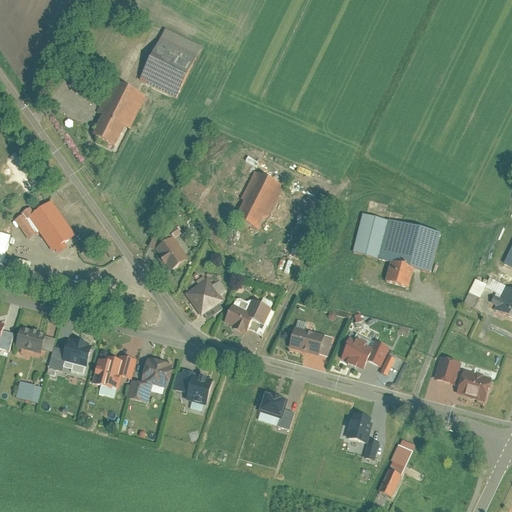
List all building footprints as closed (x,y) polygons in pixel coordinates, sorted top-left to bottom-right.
[(165,31),(141,82),(178,98),(201,48),(165,31)] [(145,97),(112,81),(97,112),(100,114),(89,136),(113,147),(123,126),(130,129),(145,97)] [(284,188),(255,174),(233,219),(262,233),(284,188)] [(34,215),(28,219),(51,252),(73,237),(50,204),(34,215)] [(29,208),(21,213),(22,216),(26,220),(28,219),(34,215),(29,208)] [(386,222),(362,215),(351,252),(375,259),(386,222)] [(14,221),(27,240),(35,235),(26,220),(22,216),(14,221)] [(386,222),(375,259),(389,263),(412,269),(428,274),(439,237),(386,222)] [(189,261),(172,239),(155,251),(171,274),(189,261)] [(511,246),(503,265),(511,269),(511,246)] [(412,269),(389,263),(383,283),(406,289),(412,269)] [(223,302),(207,280),(185,295),(200,317),(223,302)] [(486,285),(474,280),(468,294),(479,299),(486,285)] [(511,291),(507,289),(502,299),(496,296),(492,305),(498,308),(496,313),(511,320),(511,291)] [(463,304),(474,309),(479,299),(468,294),(463,304)] [(259,336),(270,310),(252,302),(247,313),(231,306),(224,323),(233,327),(231,330),(243,335),(246,330),(259,336)] [(18,349),(16,357),(30,361),(31,357),(41,359),(42,357),(44,358),(46,352),(50,353),(54,339),(44,336),(44,334),(19,327),(14,348),(18,349)] [(323,336),(294,329),(289,349),(318,356),(323,336)] [(323,336),(318,356),(327,358),(332,339),(323,336)] [(371,349),(349,338),(338,359),(345,363),(344,365),(352,369),(353,367),(361,370),(365,363),(371,349)] [(63,351),(54,348),(48,369),(60,372),(63,363),(85,369),(90,349),(65,342),(63,351)] [(378,369),(387,350),(374,344),(371,349),(365,363),(378,369)] [(97,360),(90,386),(99,388),(97,395),(114,400),(119,379),(130,382),(136,361),(118,357),(117,362),(103,358),(102,362),(97,360)] [(131,383),(126,400),(147,405),(150,393),(162,396),(170,366),(145,359),(138,384),(131,383)] [(385,379),(392,361),(385,359),(379,376),(385,379)] [(461,365),(440,359),(434,381),(454,387),(461,365)] [(178,371),(173,390),(186,393),(183,403),(208,409),(215,380),(178,371)] [(491,380),(462,372),(455,395),(484,404),(491,380)] [(19,383),(15,399),(37,405),(41,388),(19,383)] [(263,393),(257,412),(279,419),(276,427),(289,431),(295,414),(284,410),(287,401),(263,393)] [(368,448),(373,423),(352,419),(348,444),(368,448)] [(399,446),(412,452),(414,447),(401,441),(399,446)] [(399,446),(391,463),(405,469),(412,452),(399,446)] [(391,463),(388,471),(401,477),(405,469),(391,463)] [(401,477),(388,471),(378,493),(391,499),(401,477)]
